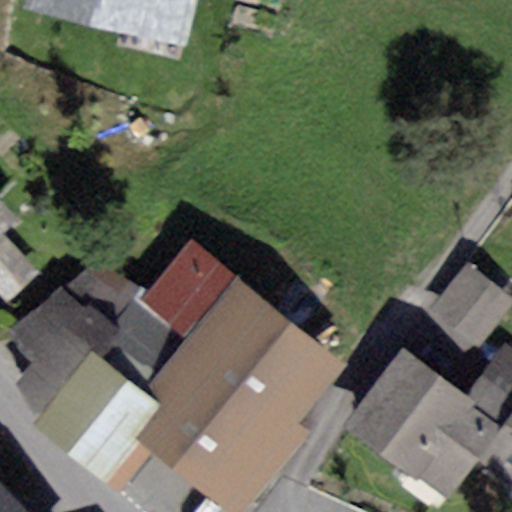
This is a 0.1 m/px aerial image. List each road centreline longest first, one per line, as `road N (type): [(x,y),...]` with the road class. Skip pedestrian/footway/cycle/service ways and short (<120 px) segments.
road 1 (unknown): [(411,340),(311,511)]
road 2 (tertiary): [(89,511),(0,413)]
